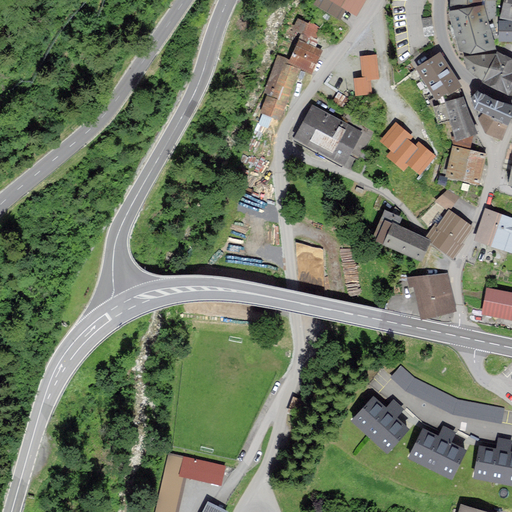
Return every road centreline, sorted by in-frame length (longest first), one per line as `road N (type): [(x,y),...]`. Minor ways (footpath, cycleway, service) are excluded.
road 1 (unclassified): [(253,491),(276,441),(279,404),(300,348),(278,145)]
road 2 (primary): [(457,336),(237,290),(176,289),(117,310)]
road 3 (tertiary): [(230,0),(197,86),(119,232),(117,310)]
road 4 (tertiary): [(0,207),(127,90),(186,0)]
road 5 (primary): [(117,310),(56,376),(12,511)]
road 6 (residential): [(278,145),(394,199),(455,269)]
road 7 (unclassified): [(278,145),(379,0)]
road 8 (residential): [(511,430),(458,418),(395,388)]
